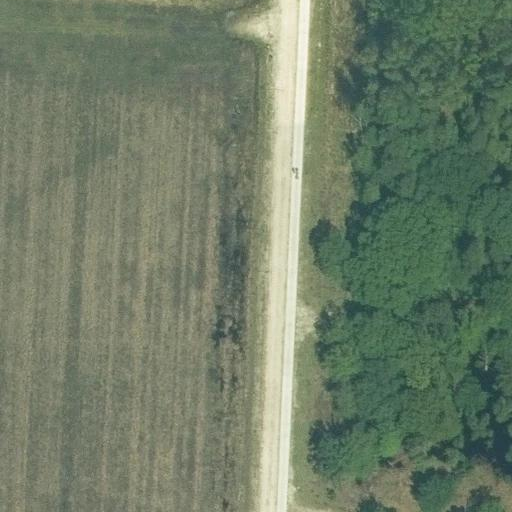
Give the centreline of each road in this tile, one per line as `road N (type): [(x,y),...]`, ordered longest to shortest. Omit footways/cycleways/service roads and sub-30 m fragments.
road 1 (track): [(274,332),(291,0)]
road 2 (track): [(267,511),(274,332)]
